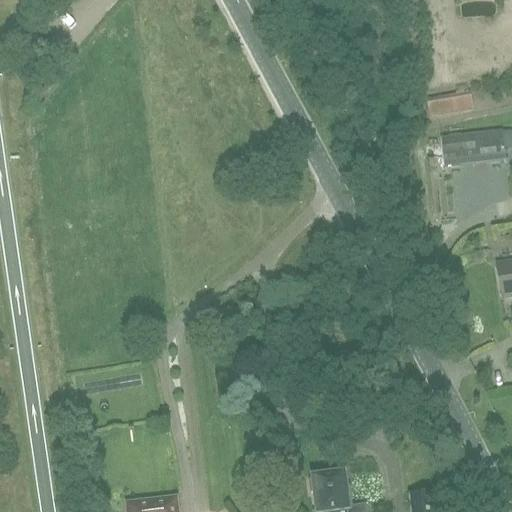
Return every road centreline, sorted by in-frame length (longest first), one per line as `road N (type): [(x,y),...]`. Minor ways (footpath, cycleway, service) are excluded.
road 1 (unclassified): [(191,511),(174,340),(335,187)]
road 2 (unclassified): [(502,511),(492,476),(335,187)]
road 3 (trunk): [(48,511),(0,179)]
road 4 (unclassified): [(335,187),(232,0)]
